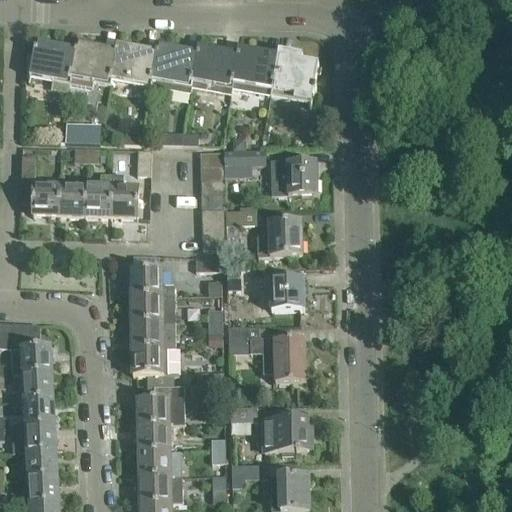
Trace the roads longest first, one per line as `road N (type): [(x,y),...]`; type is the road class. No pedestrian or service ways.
road 1 (residential): [(365,511),(356,59),(344,30),(311,16),(0,10)]
road 2 (residential): [(100,511),(92,336),(83,318),(61,311),(10,310)]
road 3 (residential): [(135,252),(9,251),(10,310)]
